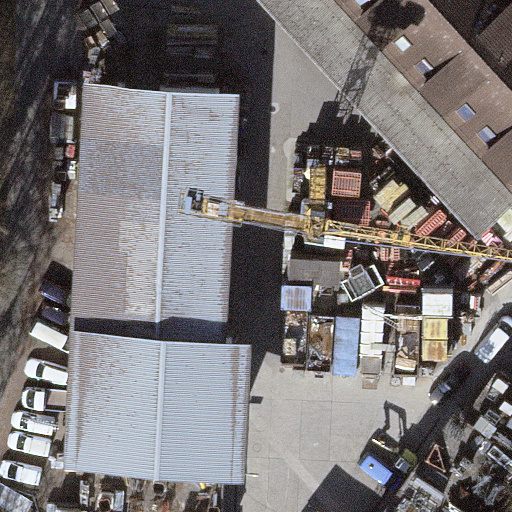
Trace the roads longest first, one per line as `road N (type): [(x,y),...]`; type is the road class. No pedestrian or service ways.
road 1 (unknown): [(226,0),(251,19),(257,71),(265,492)]
road 2 (unclassified): [(41,0),(38,86),(0,342)]
